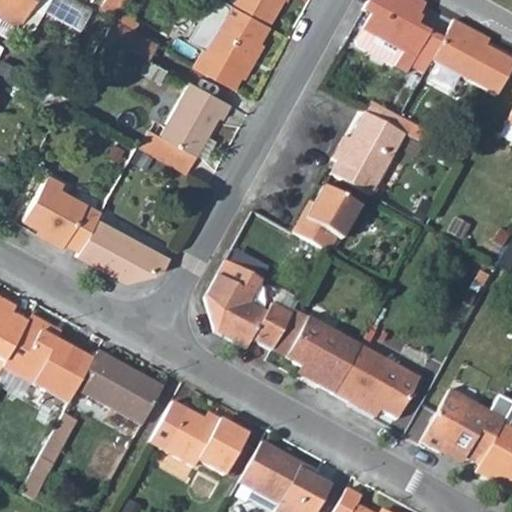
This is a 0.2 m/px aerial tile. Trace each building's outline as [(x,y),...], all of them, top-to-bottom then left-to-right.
[(0,0),(0,15),(29,31),(39,14),(25,6),(28,0),(0,0)] [(121,0),(103,0),(99,7),(113,15),(121,0)] [(208,0),(186,40),(202,49),(227,4),(220,0),(208,0)] [(229,0),(227,4),(266,26),(279,0),(229,0)] [(412,0),(371,0),(365,2),(361,9),(369,14),(352,46),(353,52),(402,79),(410,64),(417,67),(424,71),(430,61),(441,41),(414,26),(419,17),(417,16),(422,5),(412,0)] [(227,4),(202,49),(193,67),(231,89),(266,26),(227,4)] [(111,20),(102,35),(145,59),(153,43),(111,20)] [(441,41),(430,61),(495,98),(511,67),(511,61),(485,47),(464,36),(467,30),(452,22),(441,41)] [(467,30),(464,36),(485,47),(488,42),(467,30)] [(407,84),(415,89),(424,71),(417,67),(407,84)] [(229,105),(188,82),(159,134),(148,129),(139,146),(186,173),(197,154),(207,136),(217,117),(221,119),(229,105)] [(379,123),(385,112),(367,102),(361,112),(379,123)] [(335,161),(329,173),(368,195),(401,135),(392,130),(379,123),(361,112),(346,139),(343,145),(338,143),(329,159),(335,161)] [(385,112),(379,123),(392,130),(398,119),(385,112)] [(398,119),(392,130),(401,135),(406,137),(412,127),(398,119)] [(207,136),(197,154),(204,158),(215,140),(207,136)] [(45,234),(43,238),(62,248),(64,245),(77,251),(95,218),(98,212),(59,190),(62,184),(45,175),(20,220),(45,234)] [(299,216),(290,232),(324,250),(327,251),(335,236),(340,238),(357,206),(322,186),(311,206),(304,219),(299,216)] [(306,203),(299,216),(304,219),(311,206),(306,203)] [(77,251),(75,255),(124,282),(159,272),(167,258),(95,218),(77,251)] [(511,244),(508,242),(496,265),(511,273),(511,244)] [(224,260),(203,298),(212,331),(215,330),(223,327),(229,330),(224,338),(243,349),(248,340),(269,351),(289,313),(268,302),(263,311),(248,303),(260,280),(224,260)] [(0,361),(2,363),(24,323),(9,315),(12,308),(0,301),(0,361)] [(272,351),(284,358),(307,317),(294,310),(272,351)] [(2,363),(0,367),(0,368),(43,391),(67,349),(54,342),(49,339),(54,330),(28,316),(24,323),(2,363)] [(307,317),(284,358),(293,363),(320,378),(316,385),(332,393),(358,345),(307,317)] [(215,330),(212,331),(224,338),(229,330),(223,327),(215,330)] [(54,330),(49,339),(54,342),(59,333),(54,330)] [(358,345),(332,393),(347,401),(351,394),(377,409),(395,418),(416,378),(358,345)] [(89,361),(67,349),(43,391),(65,403),(73,389),(89,361)] [(89,361),(73,389),(140,425),(158,391),(136,379),(139,376),(94,351),(89,361)] [(293,363),(289,369),(316,385),(320,378),(293,363)] [(139,376),(136,379),(158,391),(160,388),(139,376)] [(418,441),(438,451),(441,444),(468,459),(477,464),(499,423),(510,404),(495,395),(486,411),(447,389),(418,441)] [(351,394),(347,401),(374,415),(377,409),(351,394)] [(170,403),(147,443),(192,467),(195,461),(224,476),(246,436),(217,420),(213,427),(201,419),(170,403)] [(45,440),(35,458),(50,466),(74,421),(60,413),(45,440)] [(204,414),(201,419),(213,427),(217,420),(204,414)] [(477,464),(473,471),(490,480),(493,473),(511,483),(511,429),(499,423),(477,464)] [(258,443),(236,483),(277,505),(272,511),(314,511),(325,493),(310,484),(313,480),(271,458),(274,452),(258,443)] [(441,444),(438,451),(464,466),(468,459),(441,444)] [(274,452),(271,458),(313,480),(316,475),(274,452)] [(35,458),(17,493),(31,501),(50,466),(35,458)] [(511,483),(493,473),(490,480),(511,493),(511,483)] [(313,480),(310,484),(325,493),(328,487),(313,480)] [(343,490),(331,511),(363,511),(354,507),(359,498),(343,490)]
